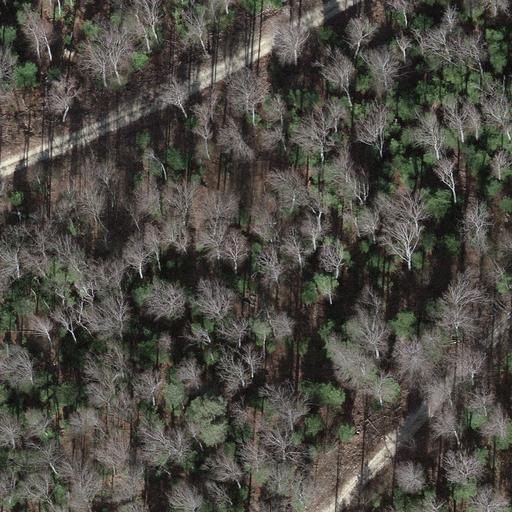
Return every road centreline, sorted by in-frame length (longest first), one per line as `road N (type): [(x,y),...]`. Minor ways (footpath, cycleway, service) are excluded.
road 1 (track): [(349,0),(0,162)]
road 2 (track): [(511,321),(331,511)]
